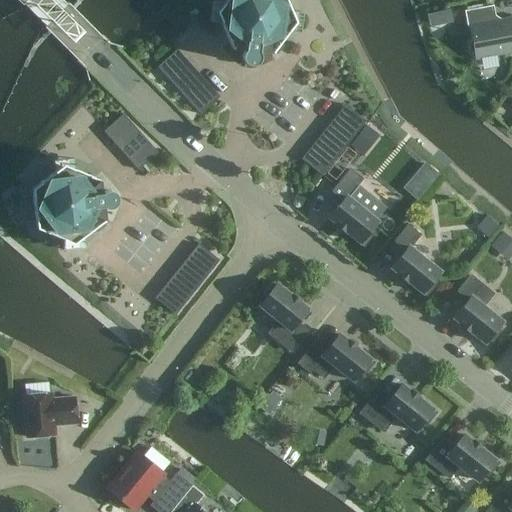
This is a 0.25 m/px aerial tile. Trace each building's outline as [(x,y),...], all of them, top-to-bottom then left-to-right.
[(272,55),(281,43),(289,32),(292,12),(286,0),(226,0),(224,3),(221,23),(232,49),(245,51),(243,55),(243,60),(246,64),(250,66),(255,65),(259,62),(260,58),(259,53),(272,55)] [(511,19),(501,21),(496,18),(494,6),(465,11),(468,28),(471,27),(477,59),(511,52),(511,19)] [(454,23),(451,10),(440,13),(442,25),(454,23)] [(171,82),(190,64),(178,50),(158,67),(171,82)] [(179,91),(199,74),(190,64),(171,82),(179,91)] [(188,100),(207,83),(199,74),(179,91),(188,100)] [(201,115),(220,97),(207,83),(188,100),(201,115)] [(354,137),(366,122),(346,105),(334,120),(354,137)] [(58,138),(75,153),(103,121),(86,106),(58,138)] [(113,142),(132,124),(124,115),(104,132),(113,142)] [(342,151),(354,137),(334,120),(322,135),(342,151)] [(121,151),(141,134),(132,124),(113,142),(121,151)] [(351,146),(363,156),(380,136),(367,126),(351,146)] [(130,161),(149,143),(141,134),(121,151),(130,161)] [(335,161),(342,151),(322,135),(314,144),(335,161)] [(139,170),(158,153),(149,143),(130,161),(139,170)] [(322,176),(335,161),(314,144),(302,160),(322,176)] [(440,175),(425,163),(403,189),(417,201),(440,175)] [(103,194),(101,181),(75,170),(55,172),(32,189),(37,229),(63,240),(83,238),(106,220),(104,208),(109,209),(114,207),(117,204),(118,199),(116,194),(112,192),(107,191),(103,194)] [(362,180),(351,170),(330,196),(341,205),(330,218),(337,224),(337,225),(346,233),(347,232),(364,246),(375,233),(371,229),(377,222),(347,197),(362,180)] [(420,235),(408,226),(392,246),(403,255),(392,268),(400,275),(399,276),(408,283),(409,282),(427,296),(437,283),(433,280),(440,272),(410,248),(420,235)] [(511,239),(503,232),(491,247),(508,261),(511,256),(511,239)] [(211,272),(220,261),(199,244),(190,255),(211,272)] [(199,286),(211,272),(190,255),(179,269),(199,286)] [(188,300),(199,286),(179,269),(168,283),(188,300)] [(493,294),(471,276),(454,296),(465,305),(454,319),(462,325),(461,326),(471,333),(471,332),(489,346),(500,333),(496,330),(502,322),(483,307),(493,294)] [(291,296),(273,282),(263,295),(267,298),(260,306),(279,321),(269,334),(292,352),(308,332),(297,323),(308,309),(300,303),(301,302),(292,295),(291,296)] [(176,315),(188,300),(168,283),(155,299),(176,315)] [(347,341),(340,335),(329,348),(318,340),(299,364),(310,373),(313,369),(324,378),(334,365),(353,381),(359,373),(363,376),(374,363),(356,348),(357,347),(348,340),(347,341)] [(404,379),(416,368),(406,358),(395,369),(404,379)] [(410,391),(402,385),(391,399),(380,390),(361,414),(384,432),(397,416),(416,431),(422,423),(426,426),(437,413),(419,399),(420,398),(410,390),(410,391)] [(75,397),(53,399),(53,394),(23,397),(27,438),(56,435),(55,426),(77,424),(75,397)] [(324,447),(326,431),(313,429),(310,444),(324,447)] [(472,441),(464,435),(454,449),(443,440),(426,460),(449,478),(459,466),(478,481),(484,473),(488,476),(499,463),(481,449),(482,448),(473,440),(472,441)] [(170,481),(163,475),(164,474),(138,452),(108,490),(134,511),(146,496),(153,502),(150,506),(157,511),(171,511),(174,508),(192,486),(176,473),(170,481)] [(192,486),(174,508),(179,511),(204,511),(196,505),(204,496),(192,486)] [(511,511),(511,496),(505,491),(487,511),(511,511)]
